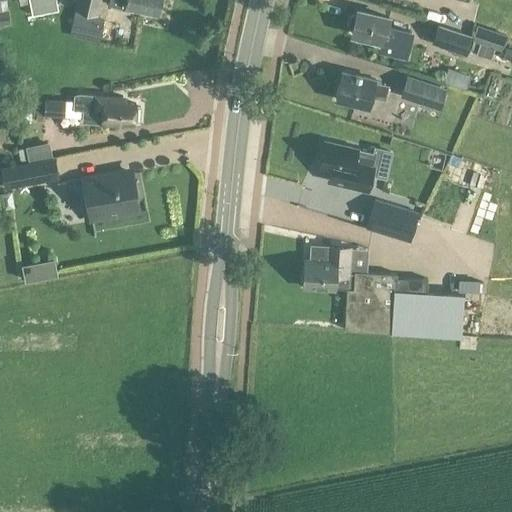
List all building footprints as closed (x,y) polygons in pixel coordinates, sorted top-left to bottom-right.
[(58,11),(56,0),(28,0),(32,16),(58,11)] [(81,0),(79,11),(75,11),(74,16),(104,22),(97,14),(100,0),(81,0)] [(109,0),(109,5),(125,9),(125,10),(157,17),(160,0),(109,0)] [(351,18),(349,26),(351,29),(353,30),(352,35),(381,42),(378,52),(391,55),(403,58),(406,59),(413,30),(388,24),(389,19),(357,11),(356,16),(354,16),(351,18)] [(9,12),(0,13),(0,26),(11,25),(9,12)] [(104,22),(74,16),(69,37),(99,43),(104,22)] [(472,36),(437,25),(431,44),(466,55),(472,36)] [(483,48),(500,49),(501,38),(483,37),(483,48)] [(401,68),(403,58),(391,55),(389,65),(401,68)] [(389,86),(375,82),(375,80),(342,73),(336,100),(369,108),(371,97),(385,101),(389,86)] [(446,88),(424,81),(417,103),(439,110),(446,88)] [(123,98),(82,96),(77,97),(76,111),(87,112),(87,123),(119,126),(120,123),(135,124),(136,121),(140,121),(141,109),(136,109),(137,105),(123,104),(123,98)] [(67,103),(45,102),(44,116),(66,117),(67,103)] [(328,183),(367,192),(375,156),(356,151),(357,150),(326,143),(320,168),(331,171),(328,183)] [(423,158),(393,154),(389,180),(419,185),(423,158)] [(6,188),(58,178),(54,160),(2,170),(6,188)] [(141,198),(138,182),(134,182),(132,174),(103,179),(102,175),(83,179),(91,220),(110,217),(109,213),(139,207),(137,198),(141,198)] [(418,214),(374,201),(366,230),(409,243),(418,214)] [(366,272),(349,271),(351,249),(311,246),(310,261),(304,261),(303,287),(347,290),(344,331),(460,338),(462,295),(427,293),(428,279),(396,278),(396,273),(366,272)] [(24,282),(56,276),(53,260),(21,266),(24,282)]
